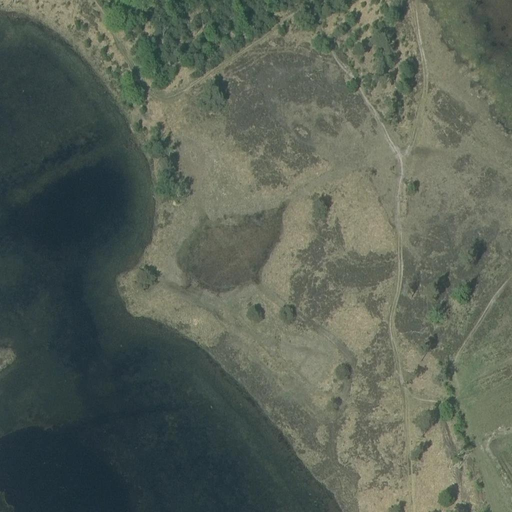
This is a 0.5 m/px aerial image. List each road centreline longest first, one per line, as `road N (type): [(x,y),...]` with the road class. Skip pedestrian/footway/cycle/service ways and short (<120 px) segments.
road 1 (track): [(402,395),(390,329),(399,275),(397,153),(411,145),(424,81),(410,0)]
road 2 (track): [(323,0),(164,96),(154,93),(89,0)]
